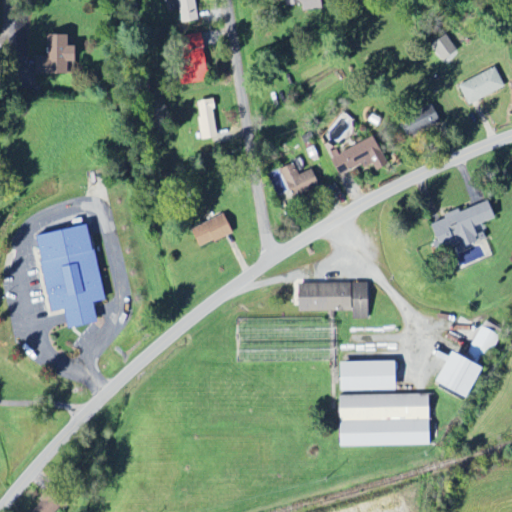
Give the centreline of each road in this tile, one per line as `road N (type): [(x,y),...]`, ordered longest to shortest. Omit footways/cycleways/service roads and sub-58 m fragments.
road 1 (tertiary): [(0,506),(132,367),(238,279),(336,217),(511,136)]
road 2 (residential): [(268,260),(227,0)]
